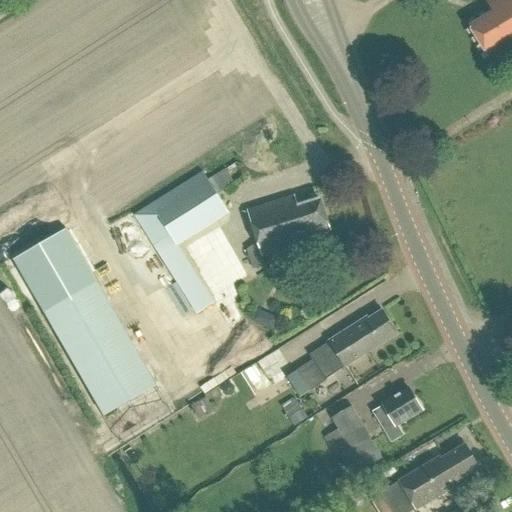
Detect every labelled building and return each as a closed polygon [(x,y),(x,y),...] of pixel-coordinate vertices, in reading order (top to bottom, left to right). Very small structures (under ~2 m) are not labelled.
[(511,0),(483,0),(491,12),(468,26),(488,60),(506,49),(508,53),(511,50),(511,0)] [(214,302),(178,244),(216,220),(215,218),(226,210),(203,173),(134,216),(152,246),(153,246),(196,313),(214,302)] [(297,206),(294,196),(246,211),(261,257),(312,241),(311,236),(328,231),(318,199),(297,206)] [(14,260),(39,303),(44,312),(105,417),(157,386),(96,282),(91,272),(66,230),(14,260)] [(279,319),(257,309),(251,322),(273,331),(279,319)] [(397,334),(381,310),(368,319),(367,317),(306,355),(310,361),(291,372),(304,393),(397,334)] [(271,381),(289,370),(277,351),(260,362),(271,381)] [(390,444),(403,436),(397,425),(421,411),(408,389),(381,404),(382,405),(371,412),(390,444)] [(349,449),(371,437),(352,405),(331,417),(338,430),(325,438),(332,450),(345,442),(349,449)] [(288,418),(294,427),(307,418),(302,410),(288,418)] [(397,482),(398,483),(414,509),(414,510),(452,488),(451,486),(479,469),(464,445),(437,461),(435,459),(397,482)] [(390,511),(409,511),(414,509),(398,483),(380,494),(390,511)]
